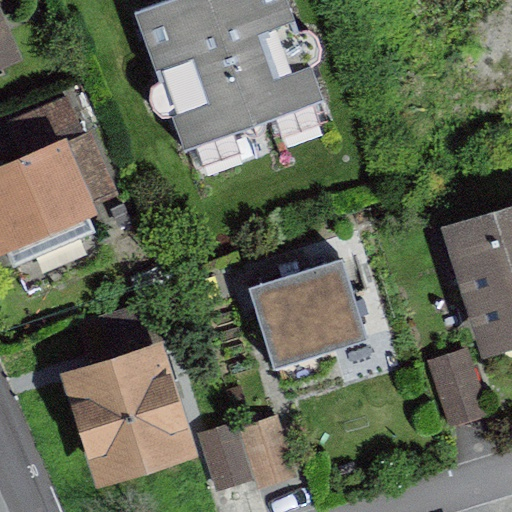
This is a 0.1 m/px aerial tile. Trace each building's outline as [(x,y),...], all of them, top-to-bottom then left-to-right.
[(287,0),(201,0),(139,25),(192,158),(329,104),(287,0)] [(511,0),(406,0),(430,52),(511,15),(511,0)] [(0,14),(0,76),(24,65),(0,14)] [(68,148),(0,176),(0,260),(98,218),(68,148)] [(511,213),(445,234),(485,365),(511,357),(511,213)] [(347,267),(251,299),(277,375),(373,343),(347,267)] [(165,347),(60,382),(99,498),(204,462),(165,347)] [(468,358),(433,370),(452,428),(488,416),(468,358)] [(210,422),(213,483),(291,479),(288,418),(210,422)]
